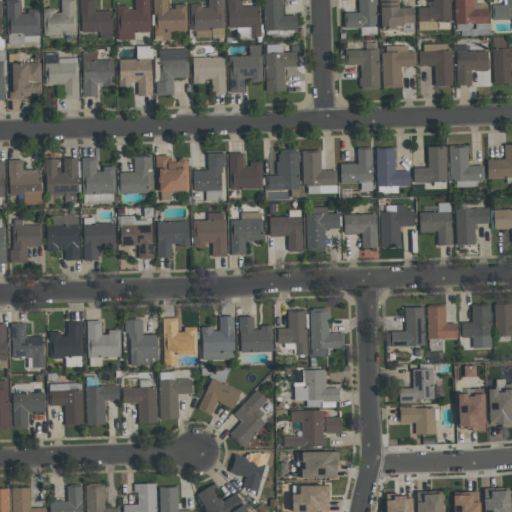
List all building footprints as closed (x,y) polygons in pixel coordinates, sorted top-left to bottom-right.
[(5,0),(6,44),(23,43),(23,36),(39,35),(38,10),(20,11),(19,0),(5,0)] [(76,34),(74,0),(60,0),(61,9),(43,10),(43,35),(76,34)] [(112,11),(93,10),(93,0),(79,0),(79,32),(99,32),(99,39),(111,39),(112,11)] [(148,0),(133,0),(134,6),(116,7),(116,40),(133,40),(133,32),(149,32),(148,0)] [(186,31),(185,5),(167,6),(167,0),(152,0),(154,40),(170,40),(169,31),(186,31)] [(222,0),(207,0),(207,4),(189,5),(190,29),(223,29),(222,0)] [(237,37),(259,37),(259,6),(240,6),(240,0),(226,0),(227,28),(236,27),(237,37)] [(280,0),(262,0),(263,30),(296,29),(296,15),(281,15),(280,0)] [(375,0),(356,0),(357,13),(343,13),(344,28),(360,27),(360,35),(377,34),(375,0)] [(397,0),(379,0),(379,26),(413,26),(413,8),(398,7),(397,0)] [(450,21),(449,0),(428,0),(429,7),(416,7),(417,22),(450,21)] [(454,0),(454,23),(487,23),(487,4),(475,5),(475,0),(454,0)] [(491,5),(491,19),(511,19),(511,28),(511,27),(511,0),(505,0),(505,4),(491,5)] [(195,29),(195,37),(208,38),(208,37),(223,37),(223,30),(195,29)] [(344,50),(344,65),(358,65),(359,90),(378,89),(377,43),(365,43),(365,49),(344,50)] [(298,67),(298,52),(281,52),(280,44),(264,44),(265,92),(284,91),(283,67),(298,67)] [(420,66),(433,66),(433,86),(452,86),(451,50),(446,50),(446,44),(419,44),(420,66)] [(229,93),(244,92),(243,80),(261,80),(260,45),(248,45),(248,55),(228,56),(229,93)] [(415,51),(407,51),(407,45),(397,46),(397,52),(381,52),(381,87),(400,87),(399,67),(415,66),(415,51)] [(491,48),(492,84),(510,83),(510,62),(511,62),(511,47),(504,47),(504,48),(491,48)] [(187,49),(158,49),(158,82),(155,82),(155,95),(173,95),(172,78),(187,78),(187,49)] [(456,51),(455,84),(470,85),(471,70),(487,71),(488,51),(456,51)] [(81,52),(82,96),(97,96),(96,86),(113,86),(113,60),(96,60),(96,52),(81,52)] [(78,95),(77,58),(57,58),(57,53),(44,53),(45,85),(63,84),(63,95),(78,95)] [(223,57),(191,57),(192,82),(210,81),(211,92),(224,92),(223,57)] [(118,59),(118,86),(136,86),(137,96),(151,95),(150,58),(118,59)] [(8,63),(9,96),(41,95),(40,62),(8,63)] [(486,160),(486,178),(511,177),(511,144),(503,144),(503,159),(486,160)] [(446,182),(445,146),(426,147),(426,167),(413,167),(413,182),(446,182)] [(409,186),(408,170),(394,171),(394,148),(375,148),(376,193),(397,193),(397,186),(409,186)] [(371,182),(370,149),(356,149),(357,163),(339,164),(340,183),(371,182)] [(229,189),(261,188),(261,163),(243,163),(243,151),(228,152),(229,189)] [(335,170),(320,170),(320,151),(301,152),(301,186),(335,185),(335,170)] [(192,171),(193,192),(205,191),(205,200),(223,200),(221,152),(207,153),(207,170),(192,171)] [(298,189),(297,152),(276,153),(276,175),(265,175),(265,190),(298,189)] [(187,191),(186,159),(169,159),(169,155),(155,155),(155,191),(187,191)] [(150,156),(133,156),(133,172),(118,172),(119,193),(147,192),(147,176),(151,176),(150,156)] [(77,158),(62,158),(62,171),(56,171),(56,159),(44,159),(44,194),(64,194),(64,203),(77,203),(77,158)] [(21,159),(7,160),(8,195),(23,194),(23,205),(40,204),(39,169),(22,170),(21,159)] [(451,245),(449,204),(438,204),(438,212),(418,212),(419,232),(436,232),(436,245),(451,245)] [(399,247),(399,226),(413,226),(413,210),(405,210),(405,205),(385,205),(385,211),(379,212),(380,247),(399,247)] [(305,249),(324,249),(324,228),(338,229),(338,213),(326,213),(326,207),(306,207),(305,249)] [(454,209),(455,245),(474,244),(474,224),(488,223),(488,208),(454,209)] [(511,233),(511,209),(492,210),(493,229),(511,229),(511,233)] [(288,216),(268,217),(269,236),(287,236),(287,250),(301,249),(300,210),(288,210),(288,216)] [(206,220),(192,220),(192,246),(211,246),(211,256),(225,255),(224,212),(206,213),(206,220)] [(244,240),(262,240),(261,212),(241,213),(241,220),(229,220),(230,254),(244,254),(244,240)] [(375,247),(375,214),(342,214),(343,233),(361,233),(361,248),(375,247)] [(45,225),(46,250),(63,250),(63,260),(78,260),(77,216),(52,216),(52,225),(45,225)] [(151,223),(130,224),(130,216),(120,217),(120,246),(137,245),(138,258),(152,258),(151,223)] [(41,246),(40,225),(21,225),(21,219),(11,220),(12,264),(27,263),(26,246),(41,246)] [(156,221),(156,257),(171,257),(171,246),(188,246),(187,221),(156,221)] [(114,223),(82,224),(83,260),(97,260),(97,249),(115,249),(114,223)] [(511,320),(511,321),(511,303),(493,304),(494,336),(511,336),(511,320)] [(471,305),(471,322),(461,322),(461,337),(471,337),(472,349),(490,348),(489,305),(471,305)] [(386,346),(423,345),(422,307),(403,308),(404,331),(385,332),(386,346)] [(456,338),(456,323),(445,323),(444,307),(426,307),(427,339),(456,338)] [(343,333),(328,333),(328,308),(309,308),(309,356),(328,355),(327,348),(343,348),(343,333)] [(286,312),(287,328),(277,328),(277,343),(294,343),(294,355),(306,354),(305,311),(286,312)] [(201,328),(202,360),(233,359),(232,316),(218,316),(218,328),(201,328)] [(239,352),(271,351),(271,327),(253,327),(252,316),(238,316),(239,352)] [(162,318),(163,366),(176,366),(176,354),(196,354),(195,328),(177,329),(177,317),(162,318)] [(86,321),(87,366),(101,366),(101,357),(120,356),(119,331),(101,331),(100,320),(86,321)] [(142,335),(142,320),(127,320),(128,366),(157,365),(156,334),(142,335)] [(48,333),(48,358),(81,357),(81,321),(66,321),(66,333),(48,333)] [(43,337),(25,337),(25,323),(11,323),(11,357),(31,357),(31,368),(43,367),(43,337)] [(433,399),(432,369),(411,369),(411,388),(398,388),(398,403),(415,403),(415,400),(433,399)] [(210,414),(216,401),(232,409),(240,390),(210,378),(197,408),(210,414)] [(159,419),(177,418),(177,394),(191,394),(191,379),(158,380),(159,419)] [(0,428),(8,429),(7,380),(0,380),(0,428)] [(48,405),(63,405),(64,425),(81,425),(81,383),(48,384),(48,405)] [(104,424),(104,400),(118,400),(118,385),(85,386),(86,425),(104,424)] [(121,388),(122,403),(137,403),(138,423),(156,423),(155,387),(121,388)] [(511,388),(487,390),(488,425),(511,423),(511,388)] [(242,447),(267,420),(256,411),(267,399),(255,389),(233,414),(240,421),(228,434),(242,447)] [(44,411),(44,393),(12,393),(12,427),(27,427),(27,412),(44,411)] [(483,394),(457,394),(457,430),(484,429),(483,394)] [(433,407),(398,408),(399,425),(414,424),(414,435),(434,434),(433,407)] [(290,410),(290,422),(301,422),(301,436),(282,436),(282,446),(324,446),(324,434),(340,434),(339,417),(322,417),(322,410),(290,410)] [(301,478),(336,477),(335,451),(295,452),(295,462),(300,462),(301,478)] [(229,472),(244,477),(241,487),(256,491),(265,463),(234,454),(229,472)] [(155,511),(155,483),(133,484),(133,492),(137,492),(137,504),(122,504),(122,511),(155,511)] [(196,494),(207,511),(247,511),(235,492),(223,500),(213,483),(196,494)] [(291,494),(291,511),(328,511),(328,485),(298,485),(298,493),(291,494)] [(81,511),(81,486),(66,486),(66,500),(49,501),(49,511),(81,511)] [(85,511),(118,511),(118,508),(105,508),(104,486),(85,487),(85,511)] [(29,487),(11,488),(11,511),(45,511),(45,507),(30,508),(29,487)] [(192,511),(192,509),(177,509),(177,487),(158,487),(159,511),(192,511)] [(0,511),(8,511),(8,489),(0,488),(0,511)] [(508,511),(509,491),(490,490),(490,499),(483,499),(482,511),(508,511)] [(441,511),(441,492),(415,493),(415,511),(441,511)] [(452,511),(478,511),(478,493),(452,493),(452,511)] [(411,511),(411,497),(384,497),(384,511),(396,511),(395,511),(411,511)]
